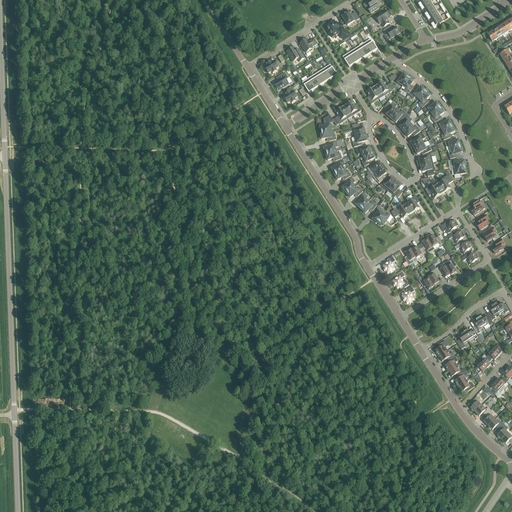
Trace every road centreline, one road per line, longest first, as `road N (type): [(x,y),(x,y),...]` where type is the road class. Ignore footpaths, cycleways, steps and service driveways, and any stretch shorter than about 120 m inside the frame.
road 1 (unclassified): [(17,511),(0,25)]
road 2 (residential): [(398,316),(486,257),(456,210),(367,267)]
road 3 (residential): [(367,267),(284,126)]
road 4 (residential): [(371,115),(372,139),(406,181),(416,172),(384,122)]
road 5 (residential): [(393,57),(442,101),(474,171)]
road 6 (residential): [(245,67),(355,0)]
road 7 (residential): [(511,308),(499,290),(421,352)]
